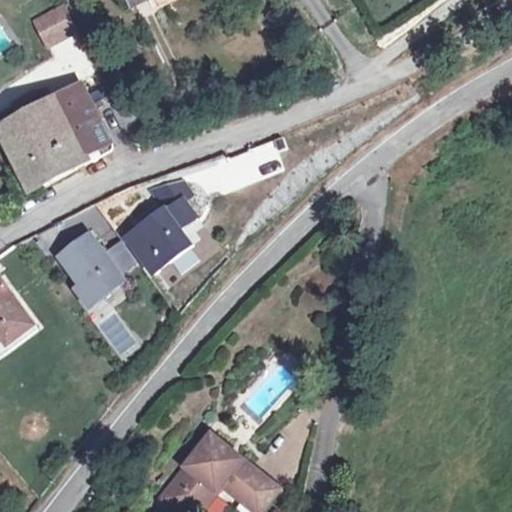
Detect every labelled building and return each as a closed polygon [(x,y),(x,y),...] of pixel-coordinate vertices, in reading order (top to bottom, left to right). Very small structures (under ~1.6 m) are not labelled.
[(66,2),(39,16),(51,42),(78,29),(66,2)] [(43,104),(22,116),(5,124),(38,188),(91,161),(88,156),(113,144),(93,105),(104,101),(112,96),(108,86),(88,97),(83,84),(43,104)] [(14,102),(22,116),(43,104),(36,91),(14,102)] [(93,105),(96,110),(106,105),(104,101),(93,105)] [(164,200),(189,192),(185,180),(160,187),(164,200)] [(184,200),(169,211),(182,229),(197,218),(184,200)] [(182,229),(169,211),(167,209),(128,239),(154,274),(194,245),(182,229)] [(92,236),(63,257),(85,286),(97,303),(127,281),(122,274),(138,261),(124,242),(111,252),(107,254),(102,248),(92,236)] [(105,245),(102,248),(107,254),(111,252),(105,245)] [(0,334),(9,346),(37,326),(0,276),(0,334)] [(97,303),(85,286),(80,289),(93,307),(97,303)] [(0,353),(9,346),(0,334),(0,353)] [(212,434),(161,499),(178,511),(204,511),(224,487),(256,511),(265,511),(283,490),(212,434)]
